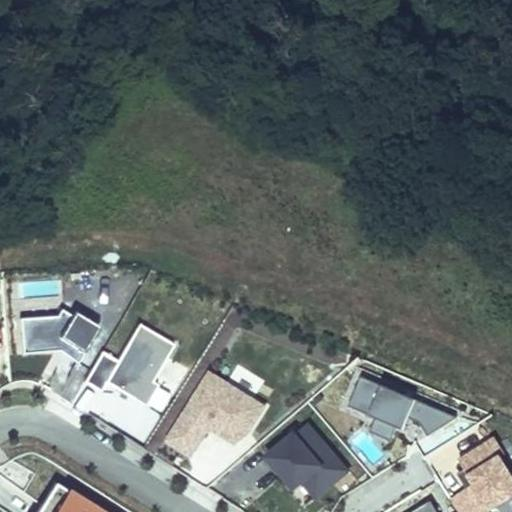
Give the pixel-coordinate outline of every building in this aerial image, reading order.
[(19,318),(22,353),(52,351),(52,344),(59,344),(59,350),(77,363),(98,332),(63,311),(56,315),(19,318)] [(156,383),(177,346),(138,323),(116,360),(101,351),(83,381),(99,390),(105,381),(145,405),(157,384),(156,383)] [(248,431),(264,405),(210,371),(168,439),(192,454),(205,433),(198,429),(203,422),(209,426),(235,442),(248,431)] [(362,376),(349,406),(376,418),(397,427),(404,429),(409,417),(420,422),(429,436),(457,418),(456,416),(362,376)] [(376,418),(370,432),(391,441),(397,427),(376,418)] [(203,422),(198,429),(205,433),(209,426),(203,422)] [(307,424),(268,457),(283,475),(292,468),(302,481),(316,496),(347,471),(307,424)] [(485,511),(511,495),(511,474),(501,456),(505,454),(494,437),(459,459),(465,469),(474,483),(467,488),(450,498),(457,511),(485,511)] [(283,475),(294,488),(302,481),(292,468),(283,475)] [(465,469),(458,473),(467,488),(474,483),(465,469)] [(101,511),(54,482),(35,511),(101,511)] [(437,511),(430,501),(412,511),(437,511)]
